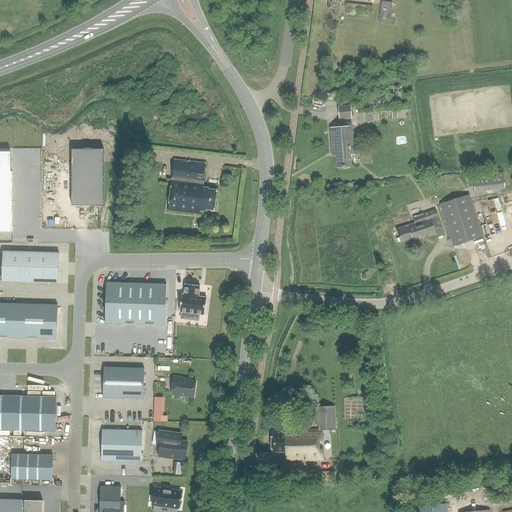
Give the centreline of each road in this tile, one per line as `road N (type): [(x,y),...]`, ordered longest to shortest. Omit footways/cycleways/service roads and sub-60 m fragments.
road 1 (unclassified): [(257,259),(94,262),(83,269),(76,369)]
road 2 (unclassified): [(275,293),(384,303),(511,265)]
road 3 (tertiary): [(224,511),(253,289)]
road 4 (tertiary): [(257,259),(266,171),(249,105)]
road 5 (primary): [(0,67),(141,0)]
road 6 (unclassified): [(76,369),(73,511)]
road 7 (tertiary): [(249,105),(182,0)]
road 8 (residential): [(249,105),(272,90),(294,0)]
